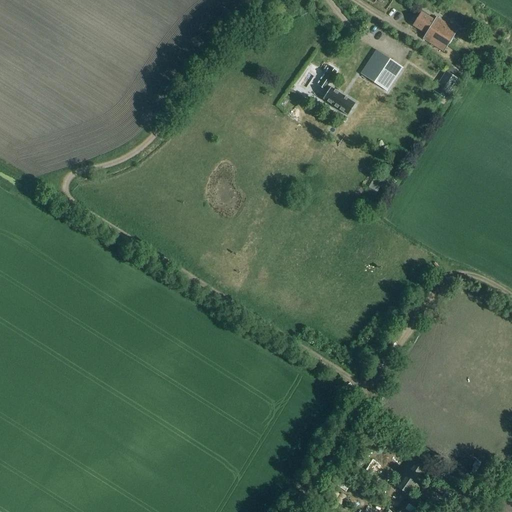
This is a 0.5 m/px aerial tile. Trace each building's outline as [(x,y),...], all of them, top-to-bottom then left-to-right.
[(436,21),(422,13),(414,27),(427,34),(425,37),(427,39),(427,41),(440,49),(444,52),(457,31),(453,28),(437,18),(436,21)] [(377,52),(362,74),(387,91),(402,68),(377,52)] [(459,77),(461,74),(447,65),(445,67),(459,77)] [(432,83),(442,90),(452,75),(442,68),(432,83)] [(348,116),(356,104),(331,87),(323,100),(348,116)] [(381,185),(384,187),(387,182),(380,177),(378,180),(374,177),(368,185),(377,191),(381,185)] [(425,471),(431,462),(418,453),(412,463),(409,461),(394,484),(413,496),(429,473),(425,471)] [(435,509),(441,502),(433,496),(434,494),(426,488),(419,497),(435,509)]
